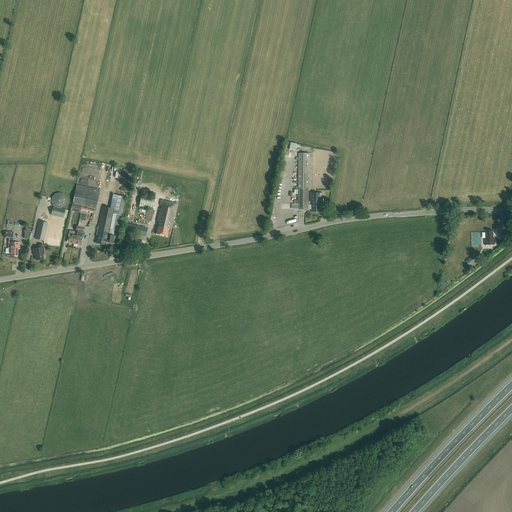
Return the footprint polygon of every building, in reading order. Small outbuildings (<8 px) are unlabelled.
[(295,201),(295,204),(298,204),(298,209),(308,209),(309,204),(310,204),(311,201),(310,201),(309,201),(309,188),(310,188),(310,155),(310,153),(298,153),(298,157),(296,157),(296,160),(298,160),(298,162),(296,162),(296,168),(298,168),(298,201),(295,201)] [(76,185),(72,204),(92,208),(92,209),(96,210),(100,189),(76,185)] [(311,201),(310,204),(312,204),(312,212),(320,212),(320,205),(323,205),(323,194),(323,193),(310,193),(310,201),(311,201)] [(102,206),(96,237),(97,237),(96,243),(104,245),(106,239),(107,240),(108,233),(109,228),(111,222),(115,223),(113,230),(119,231),(120,224),(126,197),(117,196),(112,194),(110,208),(102,206)] [(155,199),(141,195),(138,206),(152,209),(155,199)] [(166,201),(161,200),(160,205),(162,206),(161,209),(160,208),(158,218),(165,220),(169,203),(165,202),(166,201)] [(175,205),(169,203),(165,220),(173,222),(174,216),(172,215),(173,213),(174,214),(177,203),(175,203),(175,205)] [(82,207),(72,205),(70,211),(80,213),(82,207)] [(68,210),(53,207),(51,215),(63,218),(63,217),(66,218),(68,210)] [(89,209),(82,207),(81,210),(89,211),(89,212),(93,213),(93,215),(95,215),(96,210),(89,209)] [(155,210),(147,209),(144,220),(152,221),(155,210)] [(173,222),(165,220),(158,218),(157,221),(159,222),(156,234),(167,237),(169,228),(171,229),(173,222)] [(43,240),(47,223),(39,221),(35,239),(43,240)] [(145,236),(147,228),(128,223),(126,231),(145,236)] [(77,231),(78,226),(76,226),(75,232),(69,230),(67,242),(73,243),(74,239),(76,239),(78,231),(77,231)] [(73,243),(81,245),(82,238),(84,238),(85,232),(86,227),(84,226),(84,227),(78,226),(77,231),(78,231),(76,239),(74,239),(73,243)] [(19,249),(19,242),(13,242),(13,238),(13,231),(5,231),(5,238),(8,238),(8,239),(8,248),(10,248),(9,256),(17,256),(18,249),(19,249)] [(493,238),(493,231),(485,231),(485,238),(484,238),(484,245),(494,245),(494,238),(493,238)] [(115,240),(115,236),(108,235),(107,240),(106,239),(104,245),(113,247),(115,240)] [(42,244),(38,245),(38,248),(33,249),(34,253),(35,253),(36,260),(44,259),(43,254),(44,254),(42,244)] [(470,268),(478,262),(473,255),(465,261),(470,268)]
